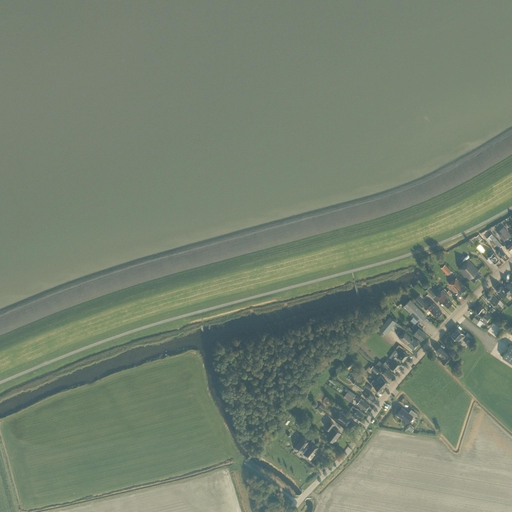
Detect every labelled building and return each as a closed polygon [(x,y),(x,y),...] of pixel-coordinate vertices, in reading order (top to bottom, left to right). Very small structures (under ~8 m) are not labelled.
[(501,233),(502,233),(508,240),(511,244),(511,236),(511,237),(509,235),(510,234),(503,227),(499,231),(501,233)] [(511,247),(511,244),(508,240),(502,233),(501,233),(499,235),(503,240),(505,242),(503,244),(509,250),(511,247)] [(498,242),(491,234),(487,239),(493,246),(495,249),(494,250),(496,251),(495,251),(501,257),(505,254),(500,247),(499,248),(496,244),(498,242)] [(493,253),(491,255),(486,249),(485,250),(480,245),(476,248),(487,259),(489,257),(494,263),(499,259),(493,253)] [(469,279),(470,278),(474,282),(481,276),(477,271),(478,270),(468,260),(459,269),(452,262),(448,266),(456,274),(460,270),(463,273),(461,275),(465,280),(467,278),(469,279)] [(447,274),(451,271),(445,264),(441,267),(447,274)] [(462,286),(463,285),(456,278),(449,284),(456,291),(457,291),(461,295),(466,290),(462,286)] [(511,293),(511,279),(505,286),(508,289),(505,291),(502,287),(501,287),(499,289),(496,291),(502,298),(506,294),(508,296),(511,293)] [(425,290),(432,297),(435,295),(428,287),(425,290)] [(437,302),(440,300),(441,301),(447,307),(452,303),(447,298),(449,296),(443,289),(433,298),(437,302)] [(488,299),(494,305),(497,302),(499,304),(502,302),(500,300),(499,301),(493,294),(491,297),(490,297),(489,298),(488,299)] [(426,303),(419,295),(414,300),(422,307),(426,303)] [(414,333),(417,336),(421,339),(426,334),(422,331),(423,329),(418,324),(419,322),(420,323),(426,316),(410,300),(403,306),(417,320),(412,327),(416,331),(414,333)] [(433,303),(428,308),(436,318),(442,312),(433,303)] [(487,322),(491,316),(487,313),(488,312),(483,309),(484,308),(480,306),(478,310),(477,309),(474,312),(481,317),(480,320),(483,322),(486,324),(487,322)] [(380,329),(386,334),(395,322),(389,317),(380,329)] [(463,334),(458,329),(451,336),(456,340),(459,342),(465,336),(463,334)] [(407,344),(413,349),(418,343),(412,337),(405,331),(399,338),(406,344),(407,344)] [(511,363),(511,345),(510,345),(502,357),(511,363)] [(442,363),(445,366),(452,359),(449,356),(440,347),(436,352),(443,359),(444,357),(446,359),(442,363)] [(395,350),(391,353),(396,357),(396,356),(403,362),(408,355),(402,350),(399,353),(397,351),(395,350)] [(394,359),(391,363),(398,368),(401,364),(397,361),(398,359),(395,357),(393,359),(394,359)] [(346,366),(349,369),(355,363),(353,360),(346,366)] [(394,372),(398,368),(391,363),(390,365),(388,363),(386,365),(390,368),(394,372)] [(381,366),(385,370),(383,373),(389,378),(393,374),(387,369),(387,368),(385,365),(383,364),(381,366)] [(371,369),(377,374),(379,371),(373,366),(371,369)] [(380,381),(379,383),(383,387),(388,383),(380,376),(377,379),(380,381)] [(353,384),(362,390),(365,386),(356,380),(353,384)] [(383,387),(379,383),(378,383),(375,381),(372,385),(374,387),(379,392),(383,387)] [(346,393),(353,398),(355,395),(349,390),(346,393)] [(365,398),(372,403),(375,397),(372,395),(366,390),(364,393),(365,395),(366,394),(367,395),(365,398)] [(325,407),(331,400),(321,393),(317,398),(318,399),(314,404),(323,410),(325,408),(325,407)] [(359,406),(366,410),(369,406),(363,401),(363,400),(360,398),(360,399),(357,396),(355,398),(359,401),(357,404),(359,406)] [(358,416),(361,418),(363,415),(361,413),(362,412),(357,408),(356,409),(352,406),(350,409),(354,412),(353,414),(358,418),(358,416)] [(411,410),(409,413),(402,408),(397,415),(407,423),(413,416),(414,418),(417,414),(411,410)] [(347,427),(351,431),(356,424),(351,421),(350,420),(351,419),(339,410),(334,418),(345,426),(346,426),(347,427)] [(334,428),(333,429),(332,427),(334,424),(330,421),(325,427),(330,430),(331,431),(327,437),(333,442),(337,437),(338,437),(340,434),(334,428)] [(308,444),(309,442),(303,437),(295,447),(310,460),(315,454),(314,453),(319,447),(314,443),(315,443),(314,441),(313,440),(312,440),(308,444)]
